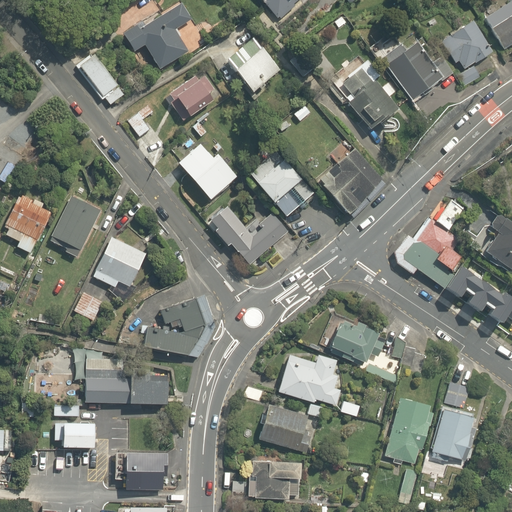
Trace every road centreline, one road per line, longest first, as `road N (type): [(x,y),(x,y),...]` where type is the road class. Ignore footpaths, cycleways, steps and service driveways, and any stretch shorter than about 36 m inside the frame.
road 1 (residential): [(0,14),(82,97),(244,305)]
road 2 (secondary): [(511,96),(340,254)]
road 3 (residential): [(511,371),(340,254)]
road 4 (secondary): [(243,330),(210,401),(200,511)]
